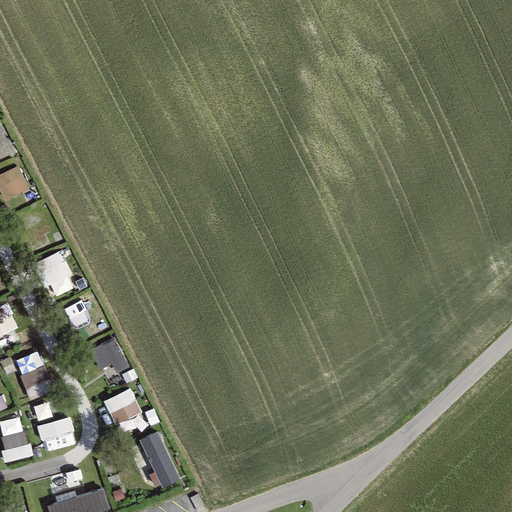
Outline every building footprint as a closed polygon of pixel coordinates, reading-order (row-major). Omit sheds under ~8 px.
[(0,171),(0,188),(5,199),(28,183),(19,163),(0,171)] [(0,332),(16,328),(9,306),(0,308),(0,332)] [(131,387),(105,399),(116,423),(142,411),(131,387)] [(47,447),(76,438),(69,415),(40,423),(47,447)] [(23,416),(0,419),(0,421),(6,458),(29,454),(23,416)] [(138,437),(163,484),(177,474),(155,430),(138,437)] [(64,503),(67,511),(95,511),(111,507),(104,491),(64,503)]
